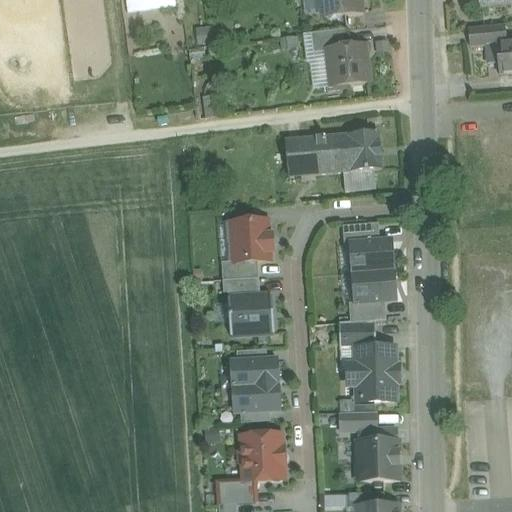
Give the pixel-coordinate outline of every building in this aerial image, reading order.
[(124,0),(125,12),(176,9),(176,0),(124,0)] [(321,0),(324,19),(328,19),(331,21),(338,21),(341,17),(361,15),(359,0),(321,0)] [(511,0),(479,0),(481,10),(511,6),(511,0)] [(211,24),(195,26),(197,42),(213,40),(211,24)] [(505,26),(469,30),(471,50),(487,48),(497,47),(507,46),(505,26)] [(348,31),(312,36),(314,55),(327,54),(327,52),(350,49),(348,31)] [(511,44),(507,46),(497,47),(487,48),(488,66),(499,65),(500,77),(511,76),(511,44)] [(208,48),(188,51),(190,63),(210,60),(208,48)] [(350,49),(327,52),(327,54),(332,89),(370,84),(366,48),(350,49)] [(215,94),(204,95),(207,118),(218,117),(215,94)] [(379,135),(286,143),(289,180),(343,175),(345,194),(376,191),(375,173),(382,172),(379,135)] [(199,139),(183,141),(184,151),(200,149),(199,139)] [(267,224),(231,226),(234,264),(234,266),(258,264),(270,263),(269,254),(273,253),(272,239),(268,239),(267,224)] [(379,226),(343,229),(344,249),(351,248),(351,247),(380,245),(379,226)] [(380,245),(351,247),(351,248),(353,277),(393,274),(391,244),(380,245)] [(258,264),(234,266),(234,264),(222,265),(223,283),(259,281),(258,264)] [(393,274),(353,277),(356,306),(356,307),(385,304),(396,303),(393,274)] [(259,281),(223,283),(224,296),(228,296),(228,301),(260,299),(259,281)] [(260,299),(228,301),(231,340),(275,337),(272,298),(260,299)] [(385,304),(356,307),(356,306),(349,306),(350,326),(375,324),(386,323),(385,304)] [(350,326),(340,327),(340,353),(359,353),(376,352),(375,324),(350,326)] [(376,352),(359,353),(359,370),(349,370),(350,388),(359,387),(360,404),(395,403),(394,387),(398,387),(398,369),(394,369),(393,352),(376,352)] [(279,412),(276,364),(232,368),(235,414),(279,412)] [(377,416),(341,417),(341,435),(359,434),(359,433),(374,433),(374,418),(377,417),(377,416)] [(374,433),(359,433),(359,434),(359,445),(358,445),(359,484),(400,483),(399,444),(397,444),(397,432),(374,433)] [(254,440),(241,441),(242,452),(239,455),(240,467),(243,469),(244,483),(244,484),(256,484),(284,482),(281,438),(268,439),(266,437),(256,438),(254,440)] [(244,483),(217,485),(219,508),(237,507),(236,494),(256,493),(256,484),(244,484),(244,483)] [(256,493),(236,494),(237,507),(257,506),(256,493)] [(385,496),(349,496),(349,510),(357,510),(357,509),(385,508),(385,496)]
